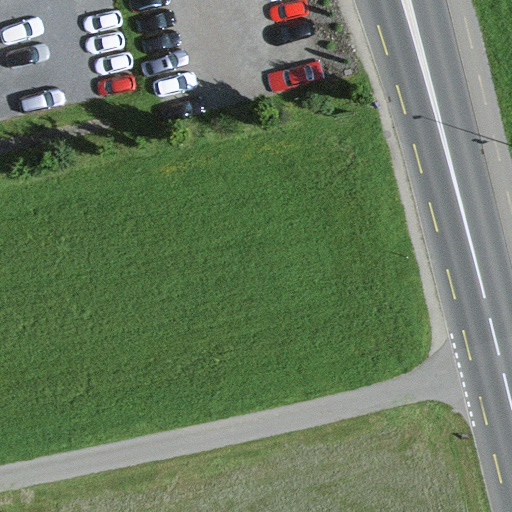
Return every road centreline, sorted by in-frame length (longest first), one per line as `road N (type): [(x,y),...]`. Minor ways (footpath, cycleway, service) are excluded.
road 1 (track): [(0,479),(501,371)]
road 2 (primary): [(511,411),(405,0)]
